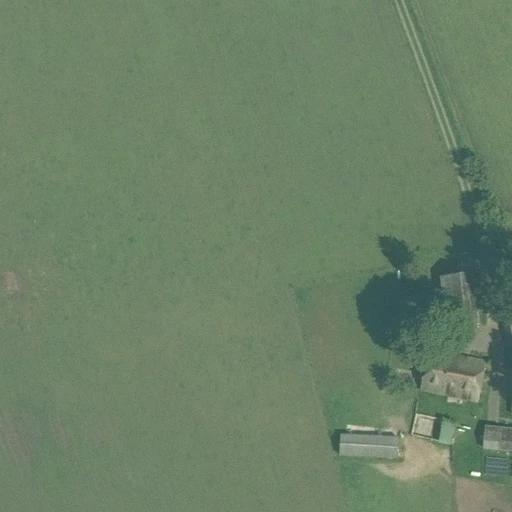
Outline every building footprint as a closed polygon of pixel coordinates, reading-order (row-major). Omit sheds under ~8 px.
[(474,273),(440,277),(447,330),(482,324),(474,273)] [(511,306),(499,310),(508,349),(511,348),(511,306)] [(399,321),(396,334),(413,337),(415,323),(399,321)] [(434,351),(422,390),(478,402),(486,363),(434,351)] [(424,439),(440,442),(444,420),(427,417),(424,439)] [(511,428),(487,426),(483,449),(511,452),(511,428)] [(342,435),(341,457),(399,459),(400,437),(342,435)]
